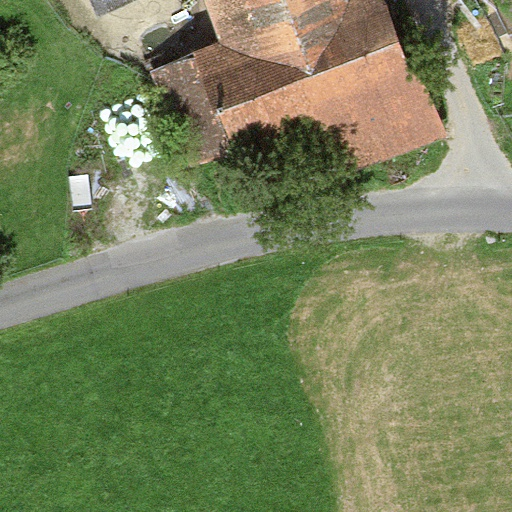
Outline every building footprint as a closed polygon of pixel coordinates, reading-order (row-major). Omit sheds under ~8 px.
[(92,0),(100,17),(136,0),(92,0)] [(440,155),(384,0),(207,0),(222,40),(193,50),(233,162),(316,132),(337,191),(440,155)] [(79,81),(87,100),(119,86),(111,68),(79,81)] [(123,176),(112,133),(88,139),(99,183),(123,176)] [(38,245),(45,270),(111,253),(103,227),(38,245)]
